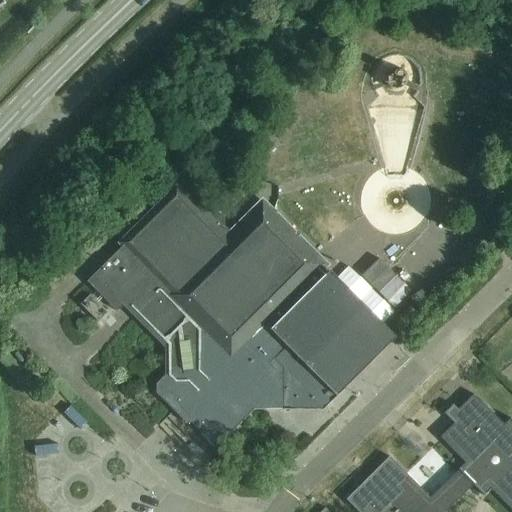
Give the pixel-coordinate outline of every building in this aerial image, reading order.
[(419,86),(419,85),(418,78),(414,71),(411,68),(407,66),(399,64),(391,65),(388,66),(384,69),(381,73),(379,76),(377,84),(377,88),(378,92),(383,99),(386,102),(389,104),(397,106),(404,105),(408,104),(412,101),(415,97),(417,93),(419,86)] [(283,406),(283,410),(323,410),(395,338),(326,272),(322,277),(315,270),(315,261),(262,206),(251,207),(225,233),(218,226),(219,217),(209,207),(202,207),(198,210),(176,188),(166,190),(116,238),(116,247),(83,279),(113,311),(119,305),(160,347),(160,376),(153,382),(153,392),(184,422),(191,424),(213,445),(252,406),(283,406)] [(478,236),(459,256),(468,266),(488,246),(478,236)] [(457,265),(444,272),(448,281),(462,274),(457,265)] [(422,289),(411,296),(420,309),(431,302),(422,289)] [(90,295),(80,305),(98,323),(100,321),(108,314),(92,297),(90,295)] [(411,305),(406,310),(415,318),(420,313),(411,305)] [(17,352),(14,355),(20,363),(23,361),(17,352)] [(504,425),(474,394),(459,409),(454,404),(444,413),(455,424),(440,438),(466,463),(459,470),(474,485),(485,496),(492,490),(511,509),(511,419),(511,418),(504,425)] [(446,511),(474,485),(459,470),(431,498),(390,457),(347,499),(359,511),(446,511)]
